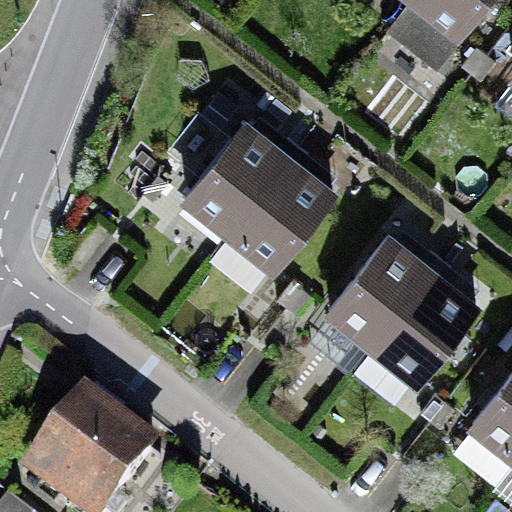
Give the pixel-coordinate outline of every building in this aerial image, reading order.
[(408,0),(391,22),(434,56),(455,29),(458,31),(481,0),(408,0)] [(495,60),(476,46),(461,65),(479,80),(495,60)] [(185,194),(229,229),(288,155),(244,120),(185,194)] [(334,191),(288,155),(229,229),(275,265),(334,191)] [(168,181),(158,172),(142,191),(152,200),(168,181)] [(329,308),(373,342),(432,268),(387,233),(329,308)] [(477,303),(432,268),(373,342),(419,378),(477,303)] [(311,294),(291,278),(276,297),(297,313),(311,294)] [(511,370),(472,420),(511,451),(511,370)] [(455,408),(435,392),(420,410),(439,427),(455,408)] [(98,410),(82,399),(31,471),(89,511),(106,511),(152,448),(149,436),(138,429),(128,431),(114,421),(123,409),(107,397),(98,410)] [(29,511),(10,497),(0,510),(0,511),(29,511)]
